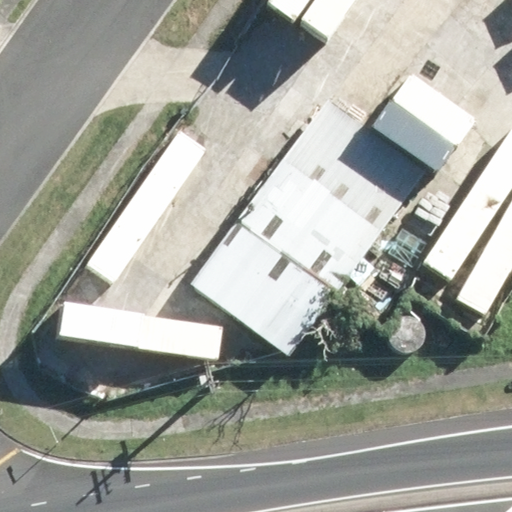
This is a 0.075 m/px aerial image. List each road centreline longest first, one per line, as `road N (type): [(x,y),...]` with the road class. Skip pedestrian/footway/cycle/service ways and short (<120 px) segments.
road 1 (primary): [(146,511),(511,457)]
road 2 (unclassified): [(0,149),(103,0)]
